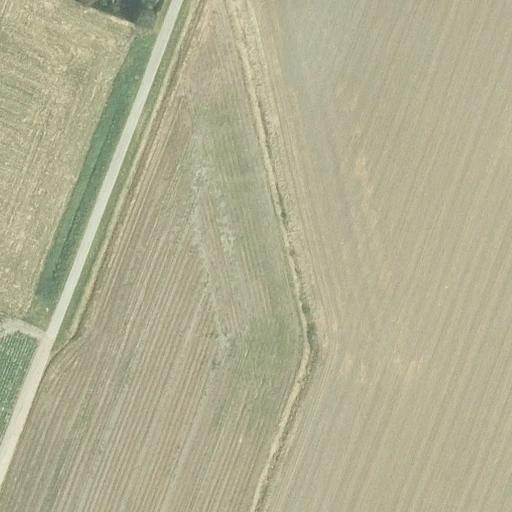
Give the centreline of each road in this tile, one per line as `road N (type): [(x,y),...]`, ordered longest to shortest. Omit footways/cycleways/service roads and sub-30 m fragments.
road 1 (unclassified): [(49,339),(176,0)]
road 2 (track): [(0,470),(49,339)]
